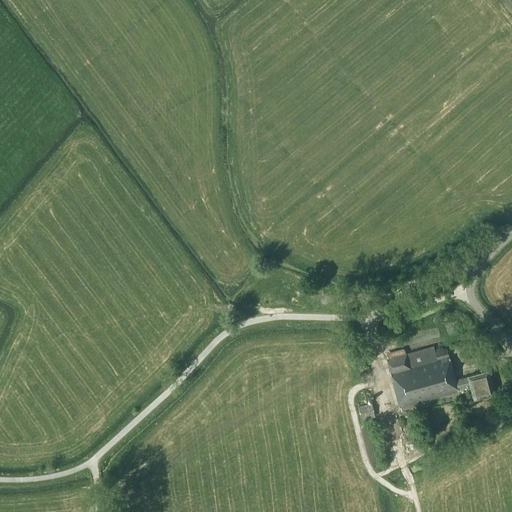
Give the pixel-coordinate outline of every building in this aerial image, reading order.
[(472,342),(465,345),(467,351),(474,349),(472,342)] [(386,359),(401,407),(415,403),(459,392),(458,389),(470,386),(474,399),(494,394),(488,371),(468,376),(455,379),(448,356),(449,356),(447,348),(434,351),(433,345),(386,359)] [(360,419),(375,415),(372,401),(357,404),(360,419)] [(402,410),(405,422),(415,419),(411,408),(402,410)] [(405,422),(414,450),(426,446),(417,419),(415,419),(405,422)]
